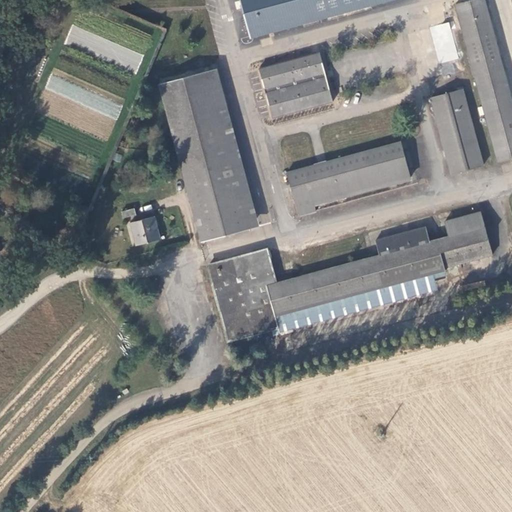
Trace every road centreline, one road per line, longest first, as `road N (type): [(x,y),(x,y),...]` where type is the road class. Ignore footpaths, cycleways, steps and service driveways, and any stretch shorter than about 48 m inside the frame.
road 1 (unclassified): [(20,511),(107,418),(219,376),(187,258),(151,272),(80,273)]
road 2 (unknown): [(187,258),(148,59)]
